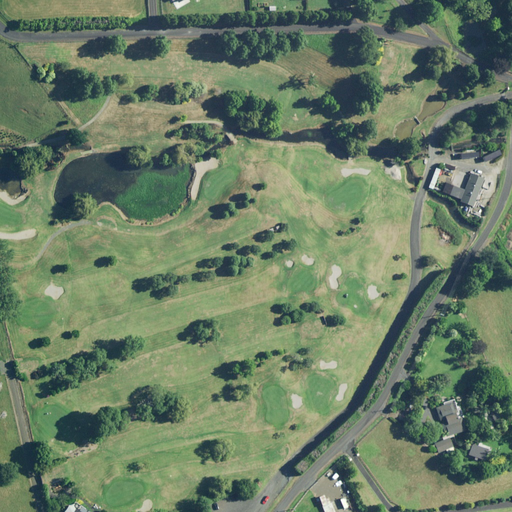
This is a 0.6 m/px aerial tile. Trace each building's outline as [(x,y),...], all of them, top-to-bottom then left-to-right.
[(477,153),(468,153),(468,162),(478,162),(477,153)] [(454,185),(450,194),(462,199),(461,202),(472,207),(485,178),(471,172),(464,189),(454,185)] [(457,412),(452,400),(435,407),(440,421),(446,437),(461,431),(454,413),(457,412)] [(452,446),(449,438),(434,443),(437,451),(452,446)] [(471,444),(467,455),(483,460),(487,461),(492,447),(479,442),(478,446),(471,444)] [(325,499),(323,495),(318,497),(323,511),(333,511),(328,498),(325,499)]
